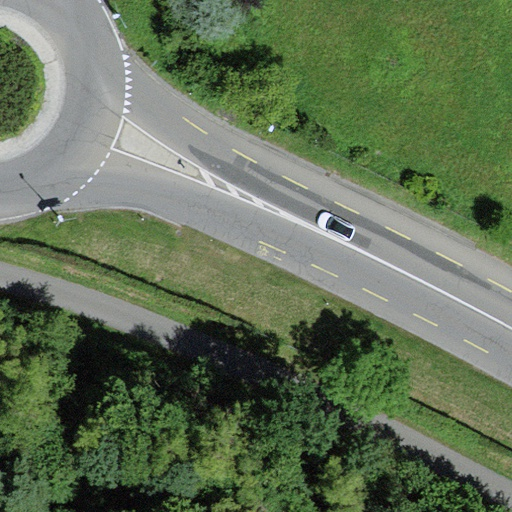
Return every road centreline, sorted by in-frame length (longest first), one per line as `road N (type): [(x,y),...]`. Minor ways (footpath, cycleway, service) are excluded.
road 1 (secondary): [(26,186),(129,182),(432,287)]
road 2 (secondary): [(432,287),(175,132),(130,98),(92,51)]
road 3 (unknown): [(0,436),(253,511)]
road 4 (secondary): [(26,186),(78,146),(97,84),(92,51)]
